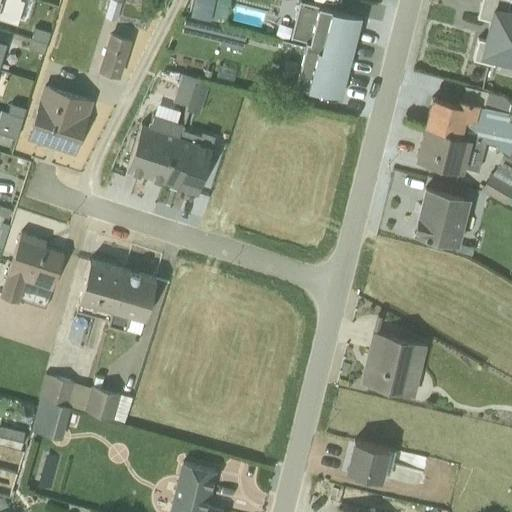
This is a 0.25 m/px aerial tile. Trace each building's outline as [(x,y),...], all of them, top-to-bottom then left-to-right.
[(0,0),(0,16),(17,21),(23,0),(0,0)] [(196,0),(193,14),(209,17),(225,20),(228,6),(212,4),(198,0),(196,0)] [(350,56),(353,40),(358,17),(340,12),(339,16),(334,15),(335,9),(301,0),(298,0),(288,40),(350,56)] [(508,0),(479,0),(475,16),(489,19),(484,38),(476,36),(471,58),(492,63),(494,59),(511,63),(511,7),(507,6),(508,0)] [(245,34),(185,19),(182,31),(219,41),(219,43),(241,49),(245,34)] [(101,69),(123,74),(131,34),(108,30),(101,69)] [(303,45),(294,82),(315,88),(316,82),(320,83),(320,88),(339,93),(344,72),(346,71),(350,56),(303,45)] [(42,85),(28,136),(47,143),(73,151),(89,100),(42,85)] [(511,101),(500,94),(486,90),(482,104),(478,102),(456,96),(454,100),(431,96),(423,124),(497,143),(496,147),(509,154),(511,142),(511,101)] [(0,130),(17,135),(27,104),(8,99),(0,125),(0,130)] [(140,123),(125,168),(163,180),(181,124),(151,114),(147,125),(140,123)] [(476,169),(484,140),(423,124),(413,157),(462,169),(463,166),(476,169)] [(181,127),(163,180),(195,191),(214,134),(201,130),(200,133),(181,127)] [(479,187),(504,202),(511,187),(511,166),(499,159),(491,172),(489,171),(479,187)] [(458,243),(469,197),(424,186),(413,232),(458,243)] [(0,215),(9,218),(11,210),(10,209),(11,206),(6,205),(5,208),(0,206),(0,215)] [(51,288),(63,250),(44,244),(45,238),(20,230),(0,291),(0,295),(17,301),(18,298),(44,306),(50,288),(51,288)] [(122,268),(89,258),(76,309),(108,318),(122,268)] [(139,333),(154,277),(122,268),(108,318),(107,324),(139,333)] [(367,381),(413,393),(425,344),(372,331),(366,355),(360,380),(367,381)] [(38,397),(82,409),(88,386),(78,383),(78,381),(44,372),(37,397),(38,397)] [(95,376),(92,384),(89,384),(82,409),(123,421),(131,396),(99,386),(101,378),(95,376)] [(69,406),(39,398),(31,429),(61,437),(69,406)] [(0,425),(0,443),(19,449),(24,431),(0,425)] [(345,470),(381,479),(387,481),(394,450),(353,440),(345,470)] [(213,469),(181,460),(167,511),(220,511),(221,509),(205,504),(213,469)]
